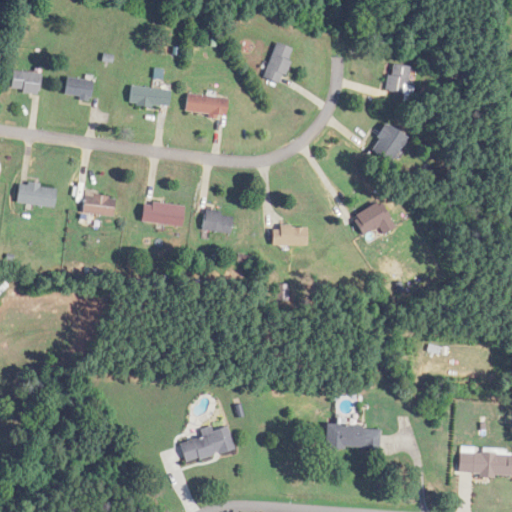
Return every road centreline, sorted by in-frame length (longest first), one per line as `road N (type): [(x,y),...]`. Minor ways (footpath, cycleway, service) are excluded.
road 1 (residential): [(323,122),(299,146),(250,161),(0,127)]
road 2 (residential): [(211,511),(336,511)]
